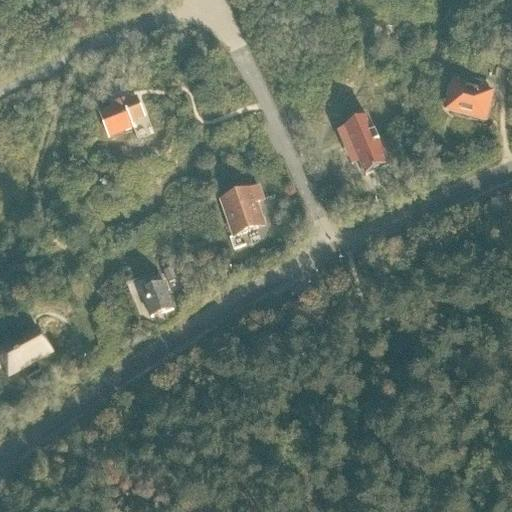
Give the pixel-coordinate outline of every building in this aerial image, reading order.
[(484,121),(491,93),(453,83),(446,111),(484,121)] [(114,109),(98,115),(107,137),(121,132),(122,133),(132,129),(129,122),(142,117),(136,100),(125,104),(124,100),(113,105),(114,109)] [(354,153),(364,177),(387,167),(365,120),(342,130),(349,145),(344,148),(347,156),(354,153)] [(233,237),(262,227),(254,203),(262,200),(258,189),(221,202),(233,237)] [(166,284),(174,281),(170,270),(162,272),(166,284)] [(149,319),(172,311),(162,285),(140,293),(149,319)] [(51,356),(34,326),(30,328),(0,345),(0,371),(5,381),(20,373),(24,380),(38,373),(34,366),(51,356)]
